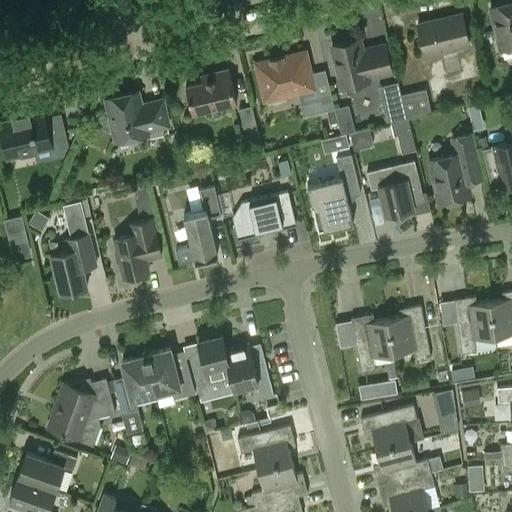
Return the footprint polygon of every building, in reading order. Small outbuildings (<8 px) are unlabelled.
[(511,1),(492,6),(501,49),(511,46),(511,1)] [(425,55),(469,44),(463,13),(419,23),(425,55)] [(369,77),(392,71),(387,44),(364,49),(361,37),(333,44),(342,85),(369,79),(369,77)] [(332,83),(317,86),(308,49),(258,62),(268,99),(301,91),(307,115),(338,107),(332,83)] [(196,112),(240,102),(232,68),(214,72),(216,79),(189,85),(196,112)] [(431,113),(425,88),(401,94),(407,119),(431,113)] [(150,129),(172,124),(166,99),(144,104),(141,90),(109,98),(114,116),(111,117),(106,126),(118,133),(120,140),(151,133),(150,129)] [(263,135),(255,104),(242,107),(250,138),(263,135)] [(53,156),(62,154),(67,142),(64,129),(48,132),(43,113),(30,116),(29,113),(12,117),(13,120),(0,123),(0,125),(7,156),(50,146),(53,156)] [(502,184),(502,187),(511,184),(511,125),(506,126),(509,141),(493,145),(493,146),(483,148),(492,187),(502,184)] [(452,137),(456,153),(429,159),(438,202),(469,195),(467,184),(481,181),(470,133),(452,137)] [(318,231),(353,223),(346,196),(360,193),(351,154),(336,158),(341,178),(307,186),(318,231)] [(412,209),(407,189),(420,185),(416,166),(377,175),(386,215),(412,209)] [(138,196),(148,193),(146,183),(135,186),(138,196)] [(208,216),(222,213),(214,183),(199,187),(205,209),(184,214),(191,243),(176,246),(179,260),(194,256),(195,260),(217,255),(208,216)] [(237,238),(296,223),(288,190),(241,201),(232,216),(237,238)] [(65,239),(68,250),(50,255),(60,293),(87,287),(81,262),(95,259),(80,200),(62,205),(70,237),(65,239)] [(148,271),(145,258),(162,255),(156,231),(157,231),(154,215),(127,221),(130,234),(115,238),(124,277),(148,271)] [(14,252),(29,248),(25,228),(9,232),(14,252)] [(511,289),(501,291),(502,298),(489,300),(494,335),(511,332),(511,289)] [(494,335),(489,300),(476,302),(474,295),(453,298),(461,352),(475,350),(474,338),(494,335)] [(419,360),(434,358),(424,304),(402,308),(404,315),(390,318),(397,352),(417,349),(419,360)] [(397,352),(390,318),(377,320),(376,313),(354,317),(364,370),(378,368),(376,356),(397,352)] [(430,332),(437,372),(448,370),(441,330),(430,332)] [(228,347),(225,332),(201,338),(204,350),(192,353),(203,394),(216,391),(212,376),(233,371),(234,371),(228,347)] [(268,359),(256,362),(251,341),(228,347),(234,371),(233,371),(237,385),(259,380),(263,395),(276,392),(268,359)] [(193,367),(181,371),(174,346),(150,353),(159,390),(175,386),(177,395),(199,390),(193,367)] [(159,390),(150,353),(126,359),(130,374),(117,378),(126,413),(142,408),(139,395),(159,390)] [(451,368),(453,380),(475,376),(473,364),(451,368)] [(68,379),(52,424),(84,435),(90,417),(119,409),(110,375),(92,379),(89,387),(68,379)] [(361,396),(398,392),(396,377),(359,382),(361,396)] [(510,421),(511,420),(511,385),(496,386),(497,401),(509,400),(510,421)] [(452,402),(434,405),(441,432),(457,428),(452,402)] [(363,416),(366,431),(368,438),(375,436),(378,449),(413,440),(408,420),(419,417),(416,403),(363,416)] [(511,420),(510,421),(511,442),(500,442),(501,456),(511,455),(511,420)] [(256,447),(261,467),(294,458),(291,446),(298,444),(292,423),(241,435),(244,450),(256,447)] [(413,440),(378,449),(382,462),(375,464),(380,485),(433,471),(430,458),(418,461),(413,440)] [(59,446),(55,457),(32,448),(23,472),(60,486),(69,462),(78,465),(82,454),(59,446)] [(442,455),(430,458),(433,470),(445,467),(442,455)] [(511,455),(501,456),(502,470),(511,469),(511,455)] [(294,458),(261,467),(266,487),(254,490),(257,503),(300,494),(310,491),(304,470),(297,472),(294,458)] [(469,489),(484,487),(482,462),(467,463),(469,489)] [(433,471),(380,485),(385,505),(392,503),(394,511),(413,511),(430,508),(425,488),(436,485),(433,471)] [(38,505),(35,511),(59,511),(52,509),(60,486),(23,472),(15,496),(38,505)] [(97,511),(127,511),(112,507),(116,497),(104,493),(97,511)] [(304,511),(300,494),(257,503),(248,505),(249,511),(304,511)] [(154,511),(156,507),(142,502),(137,511),(154,511)]
